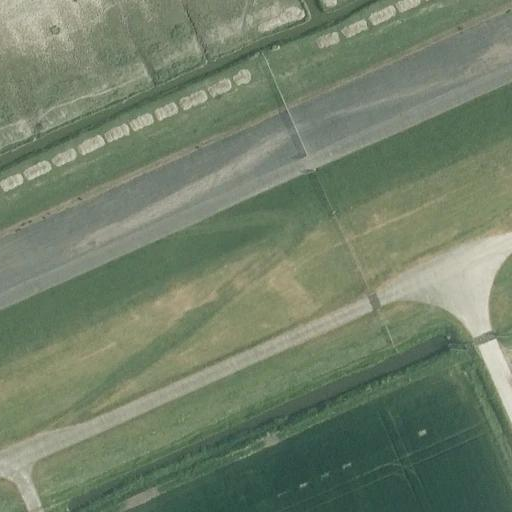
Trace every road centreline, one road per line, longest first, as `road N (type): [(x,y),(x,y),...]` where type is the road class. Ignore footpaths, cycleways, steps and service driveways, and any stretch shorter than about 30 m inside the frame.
road 1 (track): [(0,300),(511,71)]
road 2 (track): [(6,466),(312,222),(161,228)]
